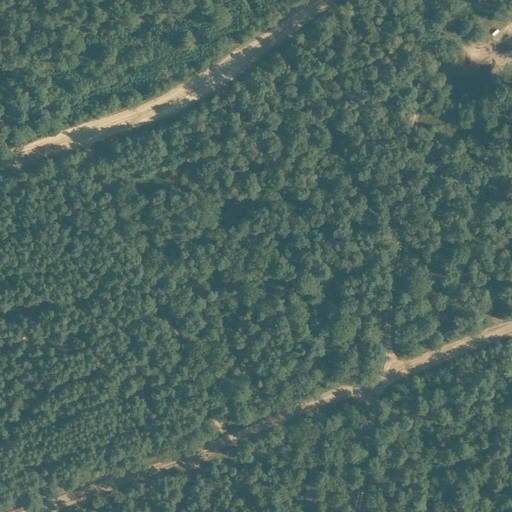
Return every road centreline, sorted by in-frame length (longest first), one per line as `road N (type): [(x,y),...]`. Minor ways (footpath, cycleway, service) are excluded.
road 1 (track): [(30,511),(511,327)]
road 2 (track): [(316,0),(189,88),(0,158)]
road 3 (track): [(84,130),(225,435)]
road 4 (track): [(429,0),(449,71),(474,90),(511,202)]
road 5 (track): [(355,511),(374,382)]
